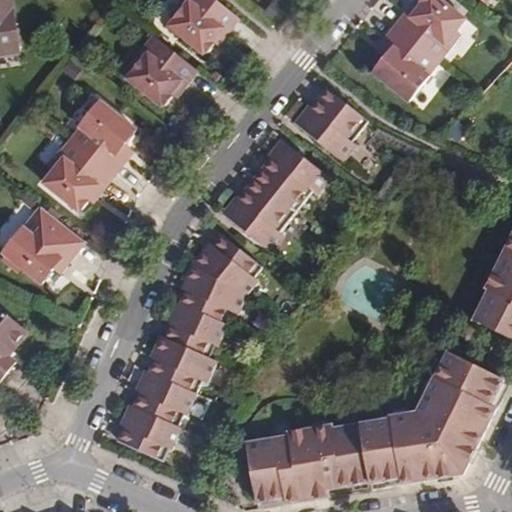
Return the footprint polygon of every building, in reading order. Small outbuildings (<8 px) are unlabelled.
[(0,0),(0,51),(18,49),(9,0),(0,0)] [(190,3),(186,0),(183,0),(170,17),(175,21),(190,3)] [(241,20),(215,0),(186,0),(190,3),(175,21),(170,28),(204,55),(206,53),(208,54),(215,46),(213,44),(214,43),(224,30),(230,34),(241,20)] [(405,13),(394,27),(439,63),(450,49),(445,45),(454,34),(460,27),(466,20),(440,0),(421,0),(420,2),(422,4),(421,5),(411,18),(405,13)] [(411,7),(405,13),(411,18),(421,5),(416,0),(411,7)] [(373,74),(409,102),(439,63),(394,27),(383,41),(393,49),(385,59),(383,61),(381,60),(374,68),(376,70),(373,74)] [(445,45),(450,49),(465,32),(460,27),(454,34),(445,45)] [(230,34),(224,30),(214,43),(219,48),(230,34)] [(199,73),(154,37),(143,51),(148,55),(134,73),(128,80),(162,108),(164,105),(166,107),(173,98),(171,96),(172,96),(182,83),(188,87),(199,73)] [(375,52),(385,59),(393,49),(383,41),(379,46),(375,52)] [(148,55),(143,51),(128,69),(134,73),(148,55)] [(188,87),(182,83),(172,96),(178,100),(188,87)] [(353,143),(369,122),(327,89),(311,110),(309,108),(303,115),(296,124),(344,163),(357,146),(353,143)] [(138,131),(102,103),(71,142),(116,178),(127,164),(117,157),(126,146),(128,144),(130,146),(136,138),(134,136),(138,131)] [(105,192),(116,178),(71,142),(60,156),(65,160),(56,172),(45,185),(80,213),(81,211),(83,212),(90,203),(88,202),(89,201),(99,188),(105,192)] [(330,180),(282,142),(269,158),(271,159),(266,166),(255,180),(297,214),(313,193),(318,196),(330,180)] [(135,154),(126,146),(117,157),(127,164),(135,154)] [(65,160),(60,156),(51,167),(56,172),(65,160)] [(280,234),(297,214),(255,180),(238,201),(236,199),(230,206),(223,215),(272,254),(285,238),(280,234)] [(95,205),(105,192),(99,188),(89,201),(95,205)] [(313,194),(303,213),(317,221),(327,202),(313,194)] [(48,229),(56,219),(42,208),(25,229),(29,233),(39,221),(48,229)] [(70,266),(87,244),(56,219),(48,229),(39,221),(29,233),(25,229),(5,255),(8,257),(5,261),(19,273),(22,269),(43,285),(46,282),(48,283),(54,275),(52,273),(54,270),(62,261),(70,266)] [(255,279),(263,269),(223,236),(208,254),(205,251),(201,256),(193,265),(247,298),(259,283),(255,279)] [(511,239),(487,289),(490,291),(475,322),(511,340),(511,239)] [(62,276),(70,266),(62,261),(54,270),(62,276)] [(239,316),(247,298),(193,265),(186,282),(190,284),(186,292),(181,305),(228,326),(234,314),(239,316)] [(228,326),(181,305),(177,303),(171,317),(175,318),(171,327),(165,339),(219,364),(225,351),(228,352),(238,331),(228,326)] [(0,310),(0,383),(16,364),(8,358),(4,355),(10,347),(17,345),(24,337),(24,330),(0,310)] [(165,339),(161,337),(155,351),(159,353),(156,361),(150,374),(205,399),(211,386),(216,389),(226,367),(219,364),(165,339)] [(10,347),(4,355),(8,358),(17,345),(10,347)] [(288,437),(245,445),(255,505),(284,500),(285,506),(314,501),(313,494),(326,492),(327,499),(330,498),(329,491),(370,484),(370,486),(403,480),(404,486),(441,480),(440,473),(452,471),(454,478),(465,476),(498,409),(492,407),(505,381),(449,354),(436,379),(435,379),(418,414),(390,418),(390,420),(331,430),(331,427),(287,434),(288,437)] [(150,374),(146,372),(140,386),(144,387),(140,395),(135,408),(187,432),(193,420),(196,421),(205,399),(150,374)] [(135,408),(131,406),(124,420),(128,422),(125,430),(119,442),(171,467),(177,454),(180,455),(190,434),(187,432),(135,408)]
